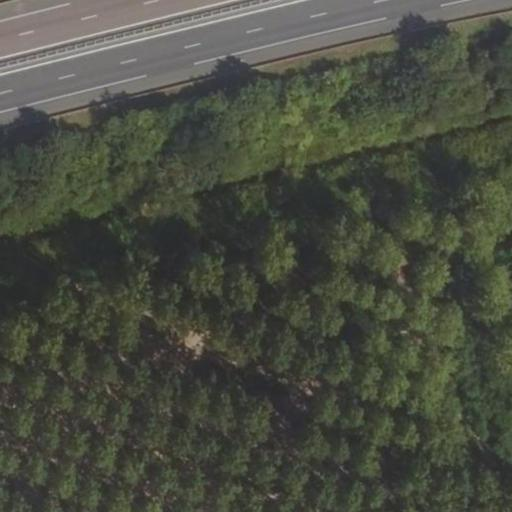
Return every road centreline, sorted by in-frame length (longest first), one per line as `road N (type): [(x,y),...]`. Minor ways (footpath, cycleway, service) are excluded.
road 1 (motorway): [(0,95),(395,0)]
road 2 (motorway): [(152,0),(0,38)]
